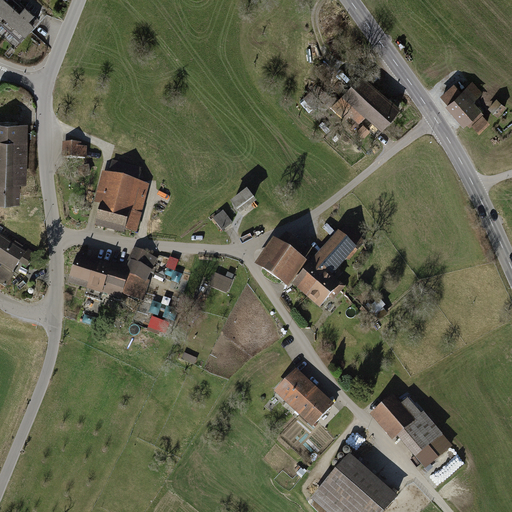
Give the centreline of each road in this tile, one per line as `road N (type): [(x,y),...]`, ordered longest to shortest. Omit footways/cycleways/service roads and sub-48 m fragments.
road 1 (residential): [(236,252),(341,401),(445,511)]
road 2 (residential): [(236,252),(345,193),(434,118)]
road 3 (residential): [(56,237),(236,252)]
road 4 (unclassified): [(55,322),(46,374),(0,489)]
road 5 (unclassified): [(48,82),(56,237)]
road 6 (tertiary): [(434,118),(349,0)]
